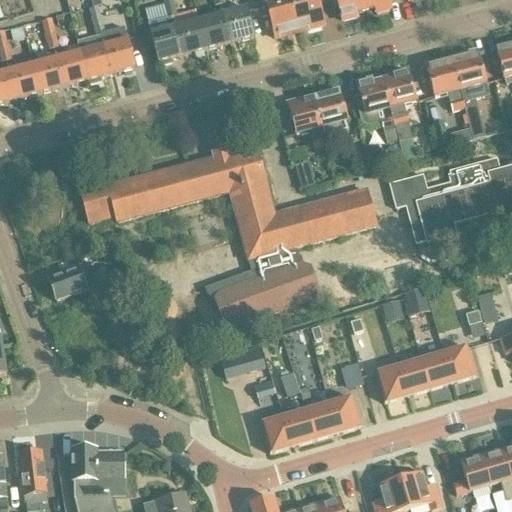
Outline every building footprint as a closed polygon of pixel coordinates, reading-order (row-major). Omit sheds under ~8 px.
[(134,0),(122,0),(126,14),(137,11),(134,0)] [(173,0),(163,0),(168,18),(177,15),(173,0)] [(290,0),(291,2),(300,34),(324,28),(316,0),(290,0)] [(336,0),(343,23),(358,19),(357,14),(366,12),(362,0),(336,0)] [(362,0),(366,12),(375,10),(376,14),(391,10),(388,0),(362,0)] [(291,2),(268,8),(276,40),(300,34),(291,2)] [(97,9),(88,11),(96,39),(104,37),(97,9)] [(246,11),(222,17),(230,46),(254,40),(246,11)] [(222,17),(199,23),(206,52),(230,46),(222,17)] [(172,18),(147,25),(158,65),(183,58),(175,29),(172,18)] [(52,20),(42,22),(50,52),(60,50),(52,20)] [(199,23),(175,29),(183,58),(206,52),(199,23)] [(10,33),(13,43),(25,40),(22,30),(10,33)] [(5,33),(0,33),(0,56),(2,65),(12,62),(5,33)] [(127,42),(104,48),(111,77),(135,71),(127,42)] [(499,50),(496,51),(506,87),(511,85),(511,46),(510,47),(508,46),(500,47),(499,50)] [(104,48),(80,55),(88,84),(111,77),(104,48)] [(476,54),(451,61),(466,117),(469,128),(481,125),(472,90),(485,87),(476,54)] [(80,55),(56,61),(64,90),(88,84),(80,55)] [(56,61),(32,67),(40,96),(64,90),(56,61)] [(451,61),(426,68),(435,100),(448,97),(454,121),(466,117),(451,61)] [(32,67),(8,74),(15,103),(40,96),(32,67)] [(392,81),(383,83),(399,143),(411,140),(402,108),(415,105),(407,72),(391,76),(392,81)] [(8,74),(0,75),(0,106),(15,103),(8,74)] [(373,81),(357,85),(361,103),(358,109),(362,124),(368,127),(381,123),(387,146),(399,143),(383,83),(374,86),(373,81)] [(324,96),(313,99),(326,149),(338,145),(335,136),(348,132),(338,93),(336,93),(333,92),(326,93),(324,96)] [(290,105),(288,106),(298,145),(312,142),(314,152),(326,149),(313,99),(302,102),(299,101),(291,103),(290,105)] [(438,153),(455,148),(453,137),(446,138),(443,124),(432,127),(438,153)] [(412,141),(400,144),(405,162),(417,159),(412,141)] [(107,183),(91,187),(101,223),(115,219),(117,225),(230,195),(251,274),(205,291),(207,297),(215,303),(223,327),(232,331),(252,324),(255,316),(263,320),(287,311),(291,303),(299,306),(318,299),(322,290),(314,269),(304,265),(300,249),(376,229),(366,193),(297,212),(275,219),(256,150),(108,189),(107,183)] [(423,178),(389,187),(395,212),(405,209),(416,247),(426,244),(426,246),(456,238),(453,227),(498,215),(498,217),(511,213),(511,168),(499,172),(496,161),(449,174),(450,177),(448,178),(450,185),(426,192),(423,178)] [(309,166),(296,170),(302,193),(315,190),(309,166)] [(217,219),(190,229),(196,243),(223,232),(217,219)] [(62,278),(49,283),(49,284),(46,286),(50,297),(54,297),(56,304),(87,293),(82,279),(87,278),(83,266),(60,274),(62,278)] [(511,268),(502,271),(504,279),(511,277),(511,276),(511,268)] [(109,271),(92,277),(101,301),(118,294),(109,271)] [(429,310),(425,292),(404,297),(409,315),(429,310)] [(484,305),(481,306),(486,325),(498,322),(491,296),(482,299),(484,305)] [(403,322),(398,306),(382,310),(387,327),(403,322)] [(481,326),(477,314),(465,318),(468,329),(481,326)] [(363,334),(360,323),(351,326),(354,337),(363,334)] [(511,328),(511,326),(499,329),(502,341),(500,341),(505,356),(511,354),(511,328)] [(319,331),(312,333),(315,345),(323,342),(319,331)] [(248,376),(264,371),(258,350),(242,355),(248,376)] [(466,350),(443,357),(451,386),(474,379),(466,350)] [(355,356),(341,360),(351,392),(364,388),(360,376),(355,356)] [(443,357),(421,364),(429,393),(451,386),(443,357)] [(421,364),(398,370),(407,399),(429,393),(421,364)] [(398,370),(376,377),(385,406),(407,399),(398,370)] [(294,376),(282,381),(289,400),(301,395),(294,376)] [(302,394),(304,401),(311,399),(308,389),(301,391),(302,394)] [(267,394),(272,415),(290,411),(285,390),(267,394)] [(352,400),(328,407),(337,437),(359,431),(361,430),(352,400)] [(328,407),(306,414),(315,444),(337,437),(328,407)] [(306,414),(284,420),(293,450),(315,444),(306,414)] [(284,420),(261,427),(270,457),(293,450),(284,420)] [(511,450),(501,453),(511,489),(511,450)] [(97,452),(71,452),(72,499),(75,511),(114,511),(111,498),(124,498),(123,458),(107,458),(107,455),(97,455),(97,452)] [(511,489),(501,453),(480,459),(489,488),(500,485),(506,504),(511,502),(511,489)] [(41,454),(19,456),(24,498),(26,498),(27,511),(43,511),(43,503),(47,503),(41,454)] [(466,485),(454,488),(457,498),(489,488),(480,459),(460,466),(466,485)] [(421,477),(399,483),(407,511),(411,511),(429,507),(430,511),(435,511),(441,510),(434,488),(425,491),(421,477)] [(382,503),(373,506),(374,511),(407,511),(399,483),(378,489),(382,503)] [(154,502),(145,505),(146,511),(192,511),(188,492),(154,500),(154,502)] [(275,511),(272,501),(250,508),(251,511),(275,511)] [(342,511),(339,501),(318,507),(319,511),(342,511)]
